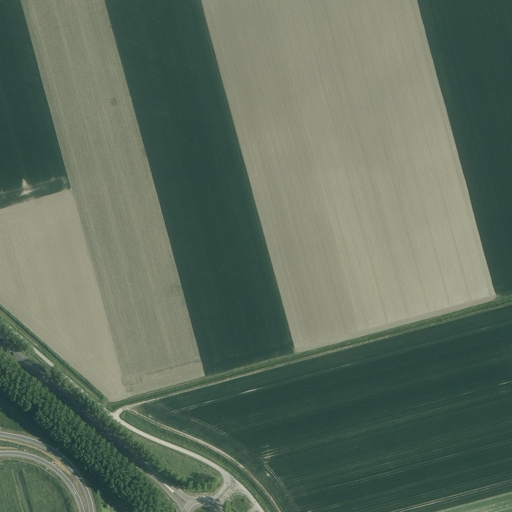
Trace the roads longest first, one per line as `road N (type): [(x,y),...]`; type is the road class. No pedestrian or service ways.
road 1 (unclassified): [(233,479),(109,415),(0,319)]
road 2 (secondary): [(189,506),(0,336)]
road 3 (trunk): [(92,511),(81,480),(58,454),(0,434)]
